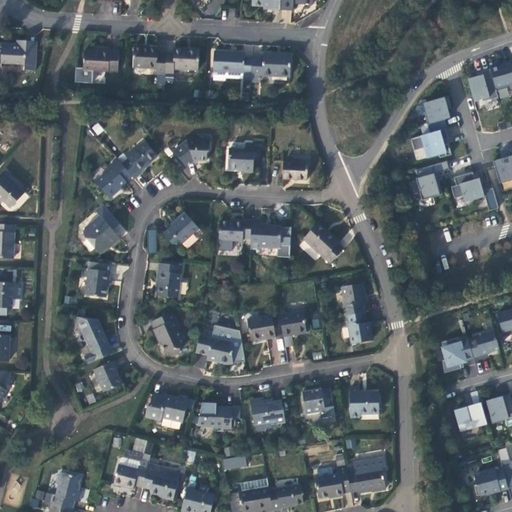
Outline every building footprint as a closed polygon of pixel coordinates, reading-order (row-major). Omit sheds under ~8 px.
[(271,8),(280,9),(280,0),(252,0),(253,5),(272,6),(271,8)] [(280,0),(280,9),(294,10),(294,3),(313,4),(313,0),(280,0)] [(291,22),(291,10),(281,10),(281,22),(291,22)] [(20,47),(37,48),(37,41),(17,40),(17,43),(20,43),(20,47)] [(36,71),(37,48),(20,47),(20,43),(17,43),(1,42),(0,64),(25,65),(25,70),(36,71)] [(101,51),(94,50),(84,50),(83,68),(83,70),(94,71),(118,71),(120,50),(110,50),(110,46),(101,46),(101,51)] [(157,83),(165,83),(165,72),(167,53),(158,53),(159,47),(135,46),(133,67),(156,68),(156,74),(158,74),(157,83)] [(174,52),(167,52),(167,53),(165,72),(174,73),(175,68),(199,70),(200,49),(174,48),(174,52)] [(252,79),(253,57),(245,56),(245,51),(214,50),(213,71),(226,71),(226,77),(252,79)] [(264,57),(253,57),(252,79),(251,81),(259,81),(259,75),(290,76),(291,53),(280,53),(280,54),(264,53),(264,57)] [(498,62),(489,65),(496,89),(508,85),(509,90),(511,88),(511,57),(504,60),(505,63),(499,64),(498,62)] [(93,83),(94,71),(83,70),(83,68),(76,67),(75,82),(93,83)] [(496,89),(490,67),(481,69),(482,73),(467,77),(474,100),(481,98),(482,99),(497,95),(496,89)] [(447,95),(424,101),(427,112),(424,112),(430,131),(445,127),(447,126),(443,114),(448,113),(447,108),(450,106),(447,95)] [(91,127),(97,136),(104,131),(98,122),(91,127)] [(430,131),(411,137),(414,148),(423,146),(424,147),(427,156),(438,152),(439,155),(451,153),(448,142),(443,143),(442,138),(448,137),(445,127),(430,131)] [(176,140),(169,146),(187,166),(193,161),(193,158),(196,156),(198,159),(206,159),(207,151),(209,151),(210,142),(197,141),(195,139),(188,138),(180,145),(176,140)] [(132,175),(134,178),(141,173),(139,171),(146,166),(145,164),(157,155),(145,140),(126,156),(128,158),(122,163),(132,175)] [(245,149),(229,148),(228,169),(244,169),(244,170),(253,170),(254,147),(245,146),(245,149)] [(511,176),(511,155),(493,160),(498,180),(511,176)] [(132,175),(122,163),(117,157),(111,163),(113,164),(106,170),(107,171),(96,181),(109,198),(119,190),(117,188),(132,175)] [(448,167),(446,159),(416,167),(418,176),(416,177),(422,198),(442,192),(438,177),(435,178),(434,172),(448,167)] [(308,162),(283,161),(283,178),(307,180),(308,162)] [(456,183),(451,185),(454,196),(467,193),(469,199),(484,194),(489,209),(498,206),(492,186),(482,188),(480,180),(475,181),(473,170),(454,175),(456,183)] [(26,192),(4,172),(0,176),(0,197),(11,208),(26,192)] [(119,222),(112,212),(99,197),(96,199),(101,205),(96,209),(100,214),(85,226),(85,235),(100,254),(110,245),(112,246),(120,237),(112,228),(119,222)] [(177,221),(163,232),(171,241),(172,242),(180,243),(198,226),(185,212),(176,219),(177,221)] [(251,237),(252,219),(243,218),(243,220),(235,219),(235,221),(220,220),(219,239),(242,240),(243,237),(251,237)] [(261,220),(252,219),(251,237),(251,248),(259,248),(259,245),(280,247),(280,226),(261,225),(261,220)] [(328,234),(330,232),(319,221),(317,224),(328,234)] [(15,224),(0,223),(0,257),(14,258),(15,224)] [(340,241),(330,232),(328,234),(317,224),(304,238),(330,262),(344,248),(338,243),(340,241)] [(148,253),(157,252),(156,230),(147,230),(148,253)] [(171,241),(163,232),(160,236),(167,244),(171,241)] [(159,262),(158,271),(159,271),(157,295),(167,296),(167,295),(178,297),(182,265),(159,262)] [(110,271),(85,268),(84,277),(88,277),(86,294),(106,297),(107,280),(109,280),(110,271)] [(13,282),(0,281),(0,307),(12,308),(13,298),(22,299),(22,283),(13,284),(13,282)] [(345,315),(365,311),(364,302),(365,301),(362,283),(342,286),(345,305),(343,305),(345,315)] [(511,307),(497,312),(502,330),(511,327),(511,328),(511,307)] [(280,315),(284,335),(307,331),(303,311),(280,315)] [(367,321),(365,311),(345,315),(347,325),(349,325),(352,343),(372,340),(369,321),(367,321)] [(153,328),(157,337),(160,336),(162,342),(166,352),(169,350),(170,353),(174,354),(178,353),(181,349),(180,346),(185,344),(177,328),(179,327),(171,312),(151,321),(154,328),(153,328)] [(272,315),(247,319),(251,339),(264,337),(265,338),(276,336),(272,315)] [(88,363),(107,355),(104,347),(101,340),(106,337),(98,318),(76,316),(77,318),(75,330),(83,331),(92,352),(84,355),(88,363)] [(499,347),(493,328),(474,333),(476,338),(468,340),(473,356),(488,351),(488,350),(499,347)] [(10,335),(0,334),(0,360),(9,361),(10,335)] [(200,335),(196,351),(208,353),(207,357),(214,359),(216,361),(226,363),(233,362),(230,342),(200,335)] [(473,356),(468,340),(467,336),(459,339),(458,335),(441,340),(446,357),(442,358),(444,370),(461,366),(460,360),(464,359),(473,356)] [(114,360),(94,369),(103,391),(122,382),(116,369),(117,368),(114,360)] [(0,402),(10,385),(11,371),(0,370),(0,402)] [(335,414),(331,392),(322,393),(322,388),(321,387),(303,391),(307,414),(321,411),(322,417),(335,414)] [(359,387),(350,387),(350,417),(360,416),(360,412),(379,412),(379,391),(359,391),(359,387)] [(183,421),(188,396),(180,394),(179,397),(165,394),(165,391),(162,391),(161,395),(153,393),(150,405),(148,405),(145,416),(162,419),(162,417),(183,421)] [(511,414),(511,399),(510,392),(486,399),(493,421),(511,414)] [(255,424),(264,422),(276,420),(276,422),(285,421),(282,400),(273,401),(273,400),(261,402),(261,398),(251,400),(255,424)] [(486,422),(480,401),(454,408),(460,429),(486,422)] [(207,407),(202,407),(199,424),(214,425),(214,430),(224,430),(224,427),(232,427),(232,406),(225,406),(224,408),(216,407),(216,404),(207,403),(207,407)] [(502,467),(508,486),(511,484),(511,440),(505,443),(509,457),(500,459),(502,467)] [(343,454),(335,455),(337,466),(344,465),(343,454)] [(239,464),(238,456),(223,459),(225,466),(239,464)] [(134,484),(143,486),(148,467),(139,465),(140,461),(123,457),(120,458),(114,484),(122,486),(122,485),(133,488),(134,484)] [(139,465),(148,467),(150,460),(141,457),(140,461),(139,465)] [(347,467),(351,491),(358,489),(359,492),(386,488),(382,466),(355,470),(354,462),(346,464),(347,467)] [(148,467),(143,486),(151,488),(151,491),(164,495),(163,497),(173,499),(178,480),(156,474),(157,469),(148,467)] [(343,492),(351,491),(347,467),(337,468),(338,473),(315,477),(319,498),(334,495),(335,497),(344,495),(343,492)] [(508,486),(502,467),(494,469),(494,467),(474,473),(477,482),(474,483),(477,494),(491,490),(491,491),(508,486)] [(52,502),(73,507),(75,499),(79,501),(82,491),(78,490),(81,477),(63,472),(59,473),(57,482),(59,485),(56,494),(54,494),(52,502)] [(182,509),(182,510),(189,511),(191,511),(192,511),(196,511),(209,511),(214,494),(195,489),(196,482),(190,480),(182,509)] [(269,490),(273,510),(281,508),(281,507),(289,506),(289,504),(304,502),(301,484),(269,490)] [(264,511),(273,510),(269,490),(268,486),(239,491),(242,511),(243,511),(264,509),(264,511)] [(71,511),(73,507),(52,502),(49,511),(71,511)]
